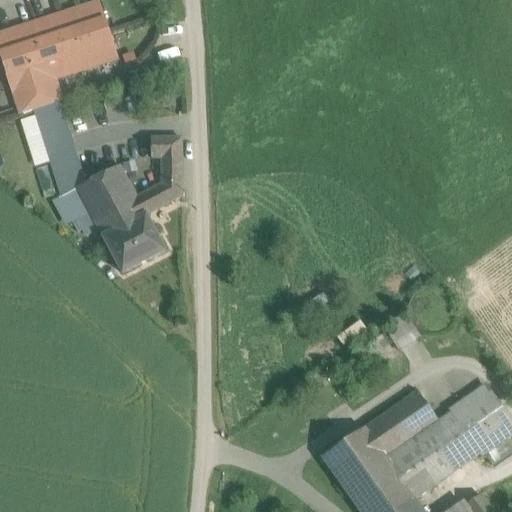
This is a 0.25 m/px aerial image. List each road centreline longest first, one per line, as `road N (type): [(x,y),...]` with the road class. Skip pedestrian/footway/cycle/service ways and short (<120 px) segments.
road 1 (unclassified): [(192,0),(211,451),(200,511)]
road 2 (track): [(511,362),(448,276),(341,171),(295,166),(201,175)]
